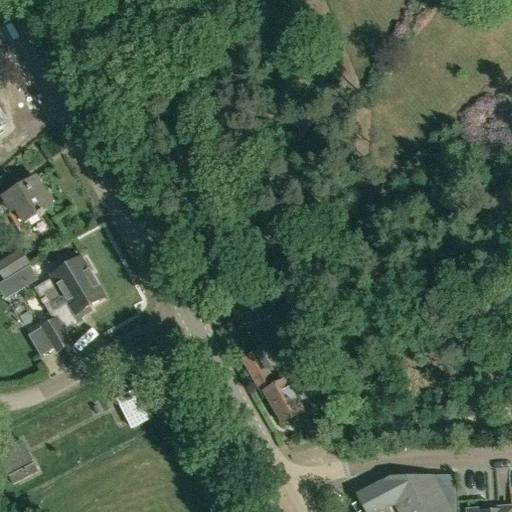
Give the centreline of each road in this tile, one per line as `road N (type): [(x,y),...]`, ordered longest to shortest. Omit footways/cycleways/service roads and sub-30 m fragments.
road 1 (tertiary): [(185,316),(6,0)]
road 2 (residential): [(290,492),(383,464),(511,458)]
road 3 (residential): [(185,316),(28,399),(0,404)]
road 4 (tertiary): [(290,492),(185,316)]
